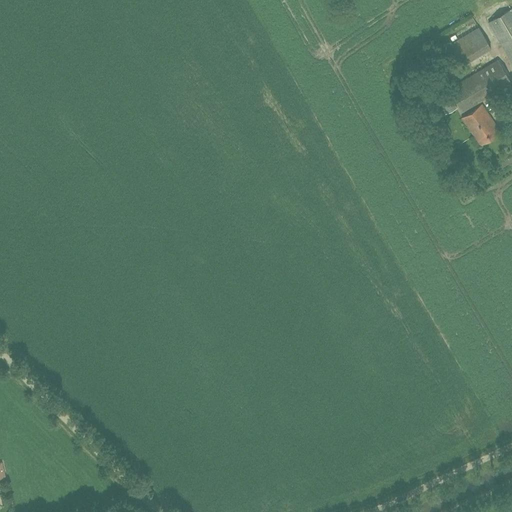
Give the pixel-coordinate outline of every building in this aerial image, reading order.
[(511,62),(511,9),(489,23),(511,62)] [(451,44),(464,65),(493,47),(481,26),(451,44)] [(460,107),(509,78),(498,61),(450,90),(460,107)] [(427,93),(440,87),(437,79),(423,85),(427,93)] [(403,99),(421,89),(416,81),(399,90),(403,99)] [(446,115),(457,109),(451,97),(440,103),(446,115)] [(437,142),(451,135),(433,99),(419,107),(437,142)] [(481,146),(501,132),(482,105),(462,119),(481,146)] [(0,481),(9,479),(4,462),(0,462),(0,481)]
